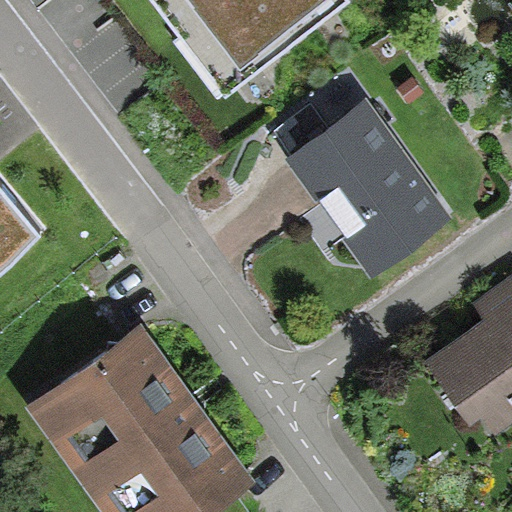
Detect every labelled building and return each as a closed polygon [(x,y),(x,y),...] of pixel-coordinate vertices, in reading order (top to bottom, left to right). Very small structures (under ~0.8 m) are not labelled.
[(232,86),(343,2),(341,0),(148,0),(175,36),(187,27),(232,86)] [(367,258),(434,211),(359,105),(306,142),(339,189),(325,198),(367,258)] [(0,181),(0,264),(41,230),(0,181)] [(511,283),(473,314),(484,327),(438,363),(485,423),(511,401),(511,283)] [(148,511),(149,511),(193,511),(240,477),(133,334),(58,390),(76,414),(54,430),(114,511),(148,511)]
